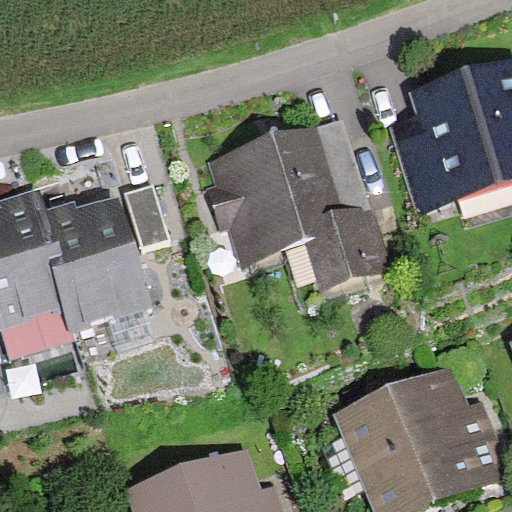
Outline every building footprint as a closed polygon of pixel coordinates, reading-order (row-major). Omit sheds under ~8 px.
[(418,121),(393,129),(422,218),(511,188),(511,66),(411,99),(418,121)] [(346,121),(210,161),(220,193),(212,195),(223,231),(231,229),(243,269),(307,250),(321,296),(392,275),(346,121)] [(154,189),(126,199),(145,254),(172,245),(154,189)] [(0,332),(62,314),(50,276),(67,270),(49,215),(42,192),(0,205),(0,332)] [(75,206),(49,215),(67,270),(50,276),(62,314),(72,337),(108,325),(152,311),(115,200),(77,213),(75,206)] [(471,411),(455,372),(336,421),(373,511),(438,511),(511,481),(511,468),(485,405),(471,411)] [(259,492),(246,453),(131,492),(138,511),(283,511),(275,487),(259,492)]
